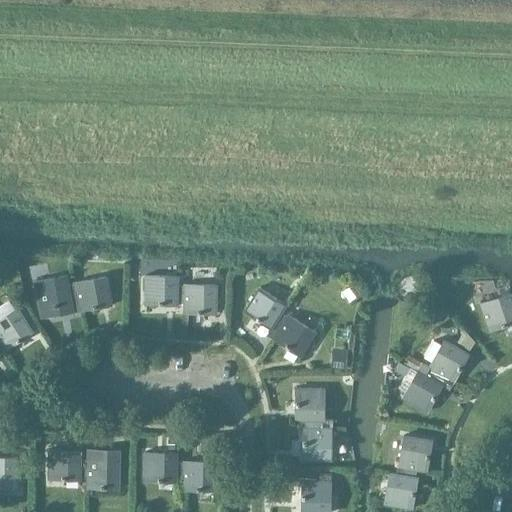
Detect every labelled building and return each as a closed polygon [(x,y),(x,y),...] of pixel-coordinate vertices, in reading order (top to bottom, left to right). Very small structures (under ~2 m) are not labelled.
[(72,312),(80,311),(77,292),(69,293),(67,284),(65,275),(35,280),(40,310),(71,305),(72,312)] [(176,303),(184,304),(184,295),(176,294),(176,285),(177,275),(146,275),(145,305),(176,305),(176,303)] [(77,292),(80,311),(111,305),(105,276),(75,281),(75,283),(67,284),(69,293),(77,292)] [(184,295),(184,304),(184,313),(215,314),(216,284),(185,283),(184,286),(176,285),(176,294),(184,295)] [(266,334),(273,339),(283,323),(276,320),(281,312),(286,303),(260,287),(244,312),(269,328),(266,334)] [(511,301),(509,293),(480,303),(489,331),(511,323),(511,301)] [(0,339),(1,341),(6,350),(32,333),(16,308),(0,317),(0,339)] [(283,323),(273,339),(273,340),(299,356),(315,331),(289,314),(288,316),(281,312),(276,320),(283,323)] [(421,363),(417,370),(425,375),(433,379),(437,372),(445,376),(454,382),(469,355),(443,340),(428,367),(421,363)] [(417,370),(402,397),(428,412),(443,385),(450,389),(454,382),(445,376),(437,372),(433,379),(425,375),(417,370)] [(294,419),(305,420),(313,420),(313,428),(322,428),(322,420),(324,420),(325,389),(295,388),(294,419)] [(313,420),(305,420),(304,428),(302,428),(302,459),(331,459),(332,428),(322,428),(313,428),(313,420)] [(399,466),(398,474),(406,476),(408,468),(416,469),(427,471),(432,441),(403,436),(398,466),(399,466)] [(79,478),(87,478),(87,469),(79,469),(80,460),(80,450),(49,450),(48,480),(79,480),(79,478)] [(87,469),(87,478),(87,488),(118,489),(119,451),(88,450),(88,460),(80,460),(79,469),(87,469)] [(176,452),(145,452),(144,482),(175,482),(176,480),(179,480),(180,462),(176,462),(176,452)] [(0,486),(16,487),(16,457),(0,456),(0,486)] [(184,462),(180,462),(179,480),(176,480),(175,482),(175,490),(214,491),(215,461),(184,460),(184,462)] [(415,477),(416,469),(408,468),(406,476),(398,474),(388,473),(383,503),(413,508),(418,478),(415,477)] [(319,474),(319,482),(301,481),(300,511),(330,511),(331,474),(319,474)]
